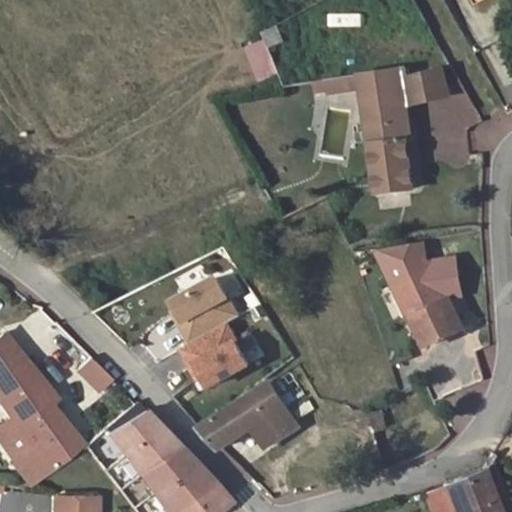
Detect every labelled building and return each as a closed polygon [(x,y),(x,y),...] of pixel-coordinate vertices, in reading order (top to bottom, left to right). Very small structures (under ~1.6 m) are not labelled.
[(494,88),(511,84),(503,43),(486,46),(494,88)] [(363,86),(378,170),(382,191),(416,185),(408,139),(413,138),(406,102),(450,94),(445,67),(412,74),(410,64),(361,73),(363,86)] [(363,86),(361,73),(319,81),(321,90),(332,88),(333,92),(363,86)] [(390,280),(387,281),(401,314),(397,316),(410,344),(449,327),(421,266),(414,269),(411,239),(384,244),(390,280)] [(364,248),(395,317),(401,314),(387,281),(390,280),(384,244),(364,248)] [(219,276),(169,303),(191,344),(241,317),(219,276)] [(208,391),(254,366),(231,324),(186,349),(208,391)] [(69,438),(64,434),(44,407),(52,401),(0,339),(0,413),(21,442),(0,454),(16,477),(64,440),(69,438)] [(98,374),(76,353),(66,361),(87,383),(98,374)] [(204,427),(224,448),(256,428),(267,446),(300,427),(274,383),(204,427)] [(192,472),(130,405),(96,424),(148,503),(132,511),(183,511),(213,494),(192,472)] [(498,511),(482,471),(474,474),(446,485),(456,511),(498,511)] [(96,511),(97,497),(53,496),(52,511),(96,511)]
